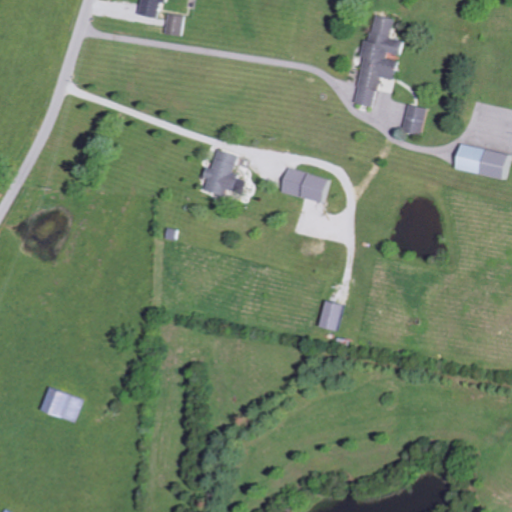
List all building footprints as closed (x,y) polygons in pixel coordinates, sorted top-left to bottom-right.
[(147,0),(146,14),(165,17),(167,2),(172,2),(172,0),(147,0)] [(172,34),(188,35),(190,15),(174,13),(172,34)] [(361,103),(380,107),(385,77),(400,80),(404,61),(391,59),(393,52),(406,55),(409,41),(396,38),(400,18),(380,15),(375,41),(369,40),(366,57),(370,57),(361,103)] [(408,131),(427,135),(433,108),(415,104),(408,131)] [(511,177),(511,152),(468,145),(464,170),(511,177)] [(246,154),(225,150),(221,168),(216,167),(213,178),(216,179),(213,190),(232,195),(234,188),(252,193),(255,179),(241,176),(246,154)] [(339,179),(297,168),(290,192),(332,204),(339,179)] [(348,331),(353,304),(335,301),(330,328),(348,331)] [(52,410),(86,422),(94,399),(61,387),(52,410)]
